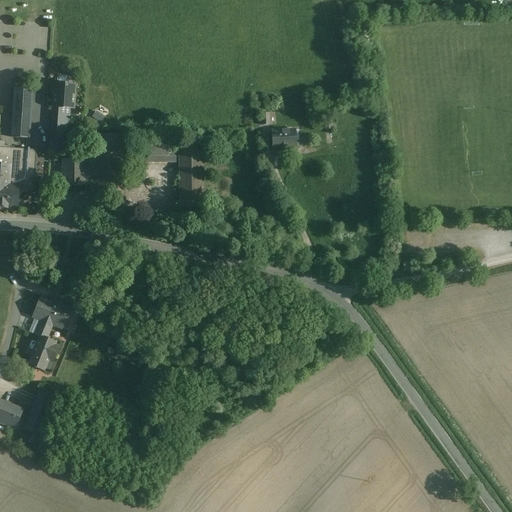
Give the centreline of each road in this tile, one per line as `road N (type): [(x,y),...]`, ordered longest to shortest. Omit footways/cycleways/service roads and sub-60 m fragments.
road 1 (secondary): [(496,511),(362,326),(317,286),(86,233),(0,225)]
road 2 (unknown): [(83,288),(84,335),(72,347),(47,355),(7,345)]
